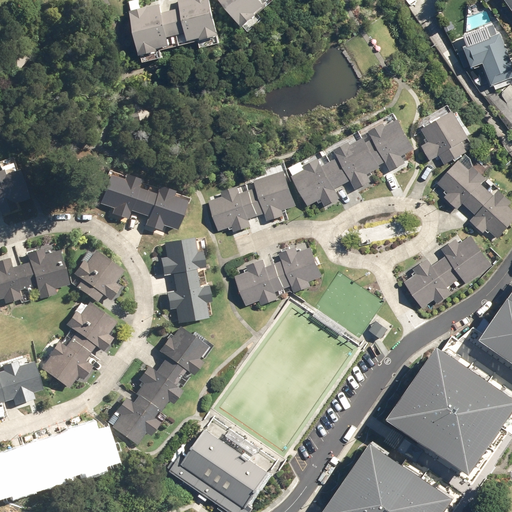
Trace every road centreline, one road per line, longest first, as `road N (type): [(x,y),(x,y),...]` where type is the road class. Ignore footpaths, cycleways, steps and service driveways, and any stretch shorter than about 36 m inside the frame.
road 1 (residential): [(0,237),(59,223),(105,232),(136,264),(142,318),(129,354),(94,397),(62,417),(0,434)]
road 2 (residential): [(283,511),(419,336)]
road 3 (residential): [(329,233),(359,209),(402,204),(427,212),(430,227),(416,245),(381,263)]
